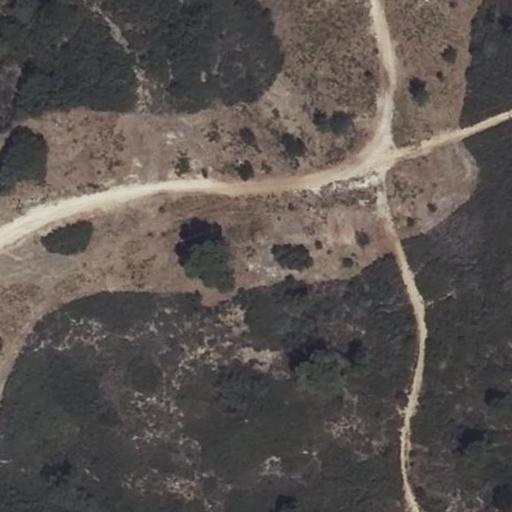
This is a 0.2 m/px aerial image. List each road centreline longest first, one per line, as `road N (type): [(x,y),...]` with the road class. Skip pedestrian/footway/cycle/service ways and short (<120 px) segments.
road 1 (track): [(0,233),(62,200),(219,196),(370,160),(391,116),(394,77),(379,0)]
road 2 (track): [(389,154),(388,216),(425,327),(403,443),(413,511)]
road 3 (track): [(370,160),(511,116)]
